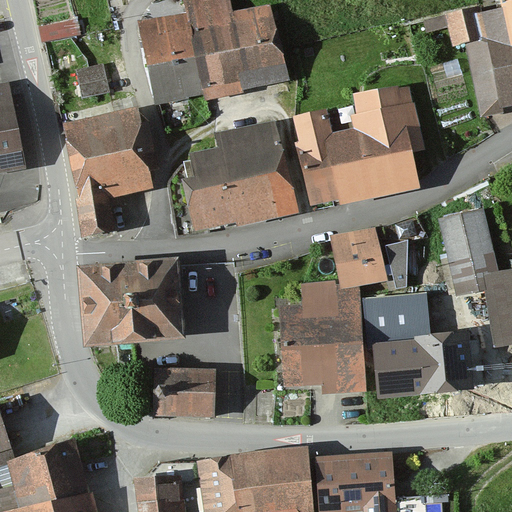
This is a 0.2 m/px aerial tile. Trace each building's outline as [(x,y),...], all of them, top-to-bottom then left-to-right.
[(181,0),(184,13),(141,21),(157,103),(286,78),(271,3),(234,10),(231,0),(181,0)] [(459,24),(475,116),(511,109),(511,5),(496,9),(498,18),(459,24)] [(45,40),(80,31),(76,14),(41,22),(45,40)] [(105,99),(98,69),(71,76),(78,106),(105,99)] [(340,205),(420,188),(412,152),(425,150),(411,85),(399,88),(398,84),(352,93),(357,114),(351,115),(353,128),(332,133),(327,107),(291,115),(311,205),(339,199),(340,205)] [(0,180),(19,178),(6,89),(0,90),(0,180)] [(136,111),(61,126),(82,235),(109,229),(103,197),(151,188),(136,111)] [(188,178),(182,179),(194,235),(298,212),(278,119),(213,133),(216,147),(189,153),(191,161),(184,162),(188,178)] [(476,212),(432,223),(450,296),(494,286),(476,212)] [(371,232),(324,241),(335,294),(382,285),(371,232)] [(181,265),(76,274),(83,354),(188,345),(181,265)] [(357,295),(297,298),(298,312),(275,313),(279,394),(316,392),(316,402),(362,400),(357,295)] [(422,298),(359,302),(361,330),(424,326),(422,298)] [(404,344),(372,346),(375,380),(408,378),(410,399),(467,395),(463,335),(404,338),(404,344)] [(218,369),(152,368),(151,419),(217,420),(218,369)] [(0,511),(90,511),(87,499),(84,500),(69,444),(5,462),(0,443),(0,511)] [(311,511),(304,453),(193,466),(198,511),(311,511)] [(390,511),(385,457),(311,464),(315,511),(390,511)] [(177,511),(174,479),(131,484),(133,511),(177,511)]
